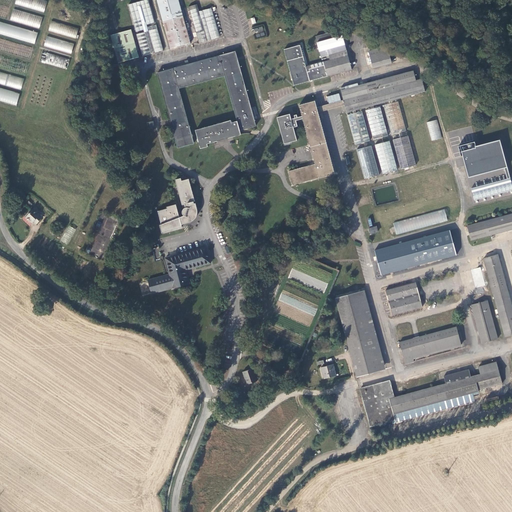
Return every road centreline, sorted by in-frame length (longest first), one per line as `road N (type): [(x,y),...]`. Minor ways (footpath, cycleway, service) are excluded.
road 1 (unclassified): [(207,392),(162,330),(68,293),(24,256),(0,216)]
road 2 (unclassified): [(266,511),(309,465),(365,444),(349,385),(296,392)]
